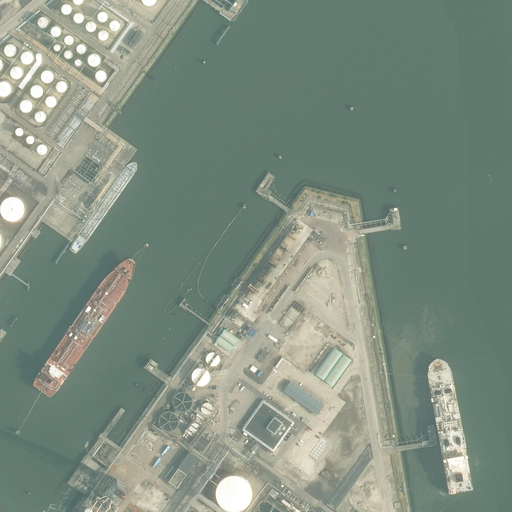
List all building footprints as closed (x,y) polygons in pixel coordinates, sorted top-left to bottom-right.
[(90,13),(96,9),(92,2),(85,6),(90,13)] [(72,10),(72,9),(72,8),(72,6),(71,5),(70,4),(69,4),(67,4),(66,4),(65,4),(64,5),(63,6),(62,7),(62,8),(62,10),(62,11),(63,12),(64,13),(65,14),(66,14),(67,14),(69,14),(70,13),(71,13),(72,11),(72,10)] [(84,20),(84,18),(84,17),(83,16),(82,14),(81,14),(80,13),(79,13),(77,13),(76,14),(75,14),(74,16),(73,17),(73,18),(73,20),(74,21),(75,22),(76,23),(77,24),(79,24),(80,24),(81,23),(82,22),(83,21),(84,20)] [(107,19),(107,18),(107,17),(106,15),(105,14),(104,13),(103,13),(101,13),(100,13),(98,14),(97,15),(97,16),(97,18),(97,19),(97,21),(98,22),(100,23),(101,23),(103,23),(104,23),(105,22),(106,21),(107,19)] [(47,24),(48,22),(47,21),(47,20),(45,19),(44,18),(43,18),(41,19),(40,20),(39,21),(39,22),(39,24),(40,25),(41,26),(43,27),(44,27),(45,26),(47,25),(47,24)] [(119,27),(120,26),(119,25),(119,24),(118,23),(117,22),(116,21),(115,21),(113,21),(112,21),(111,22),(110,23),(109,24),(109,26),(109,27),(109,28),(110,29),(111,30),(112,31),(113,31),(115,31),(116,31),(117,31),(118,30),(119,29),(119,27)] [(96,28),(97,27),(96,26),(96,24),(95,23),(94,22),(93,22),(91,22),(90,22),(89,22),(88,23),(87,24),(86,25),(86,26),(86,28),(86,29),(87,30),(88,31),(89,32),(90,32),(91,33),(93,32),(94,32),(95,31),(96,30),(96,28)] [(60,33),(60,32),(60,31),(59,29),(58,29),(57,28),(55,28),(54,29),(53,29),(52,31),(52,32),(52,34),(53,35),(54,36),(55,36),(57,36),(58,36),(59,35),(60,33)] [(108,37),(108,36),(108,34),(107,33),(106,32),(105,31),(104,31),(102,31),(101,31),(100,32),(99,33),(98,34),(98,36),(98,37),(99,38),(100,39),(101,40),(102,41),(104,41),(105,40),(106,39),(107,38),(108,37)] [(129,44),(134,47),(143,35),(138,32),(129,44)] [(17,50),(17,48),(17,47),(17,46),(16,45),(15,44),(13,43),(12,43),(11,43),(9,44),(8,45),(7,46),(7,47),(7,48),(7,50),(7,51),(8,52),(9,53),(11,54),(12,54),(13,54),(15,53),(16,52),(17,51),(17,50)] [(85,51),(86,50),(85,49),(85,47),(84,46),(83,46),(81,46),(80,46),(79,46),(78,47),(77,48),(77,50),(77,51),(78,52),(79,53),(80,54),(81,54),(83,54),(84,53),(85,52),(85,51)] [(128,57),(131,52),(124,48),(121,52),(128,57)] [(32,60),(32,58),(32,57),(32,56),(31,55),(30,54),(28,53),(27,53),(26,53),(24,54),(23,55),(22,56),(22,57),(22,58),(22,60),(22,61),(23,62),(24,63),(26,63),(27,64),(28,63),(30,63),(31,62),(32,61),(32,60)] [(100,61),(101,60),(100,58),(100,57),(99,56),(98,55),(97,54),(96,53),(95,53),(94,53),(92,53),(91,53),(90,54),(89,55),(88,56),(87,57),(87,58),(87,60),(87,61),(87,62),(88,63),(89,64),(90,65),(91,66),(92,66),(94,66),(95,66),(96,66),(97,65),(98,64),(99,63),(100,62),(100,61)] [(22,74),(22,73),(22,72),(21,71),(20,70),(19,69),(18,68),(17,68),(16,68),(14,69),(13,70),(12,71),(12,72),(12,73),(12,74),(12,76),(13,77),(14,77),(16,78),(17,78),(18,78),(19,77),(20,77),(21,76),(22,74)] [(107,75),(107,74),(107,72),(106,71),(106,70),(105,70),(104,69),(102,68),(100,68),(99,69),(98,69),(97,70),(96,71),(95,72),(95,73),(94,75),(95,76),(95,77),(95,78),(96,79),(98,81),(100,81),(102,81),(103,81),(105,80),(106,79),(107,77),(107,76),(107,75)] [(53,78),(53,77),(53,76),(53,75),(52,74),(51,73),(50,72),(49,71),(48,71),(47,71),(45,71),(44,71),(43,72),(42,73),(42,74),(41,75),(41,76),(41,78),(41,79),(42,80),(42,81),(43,82),(44,83),(45,83),(47,83),(48,83),(49,83),(50,82),(51,82),(52,81),(53,80),(53,78)] [(10,90),(10,88),(10,87),(9,86),(8,85),(7,84),(5,83),(4,83),(2,83),(0,83),(0,96),(0,97),(2,97),(3,97),(4,97),(6,97),(7,96),(8,95),(9,94),(9,93),(10,92),(10,90)] [(66,89),(66,87),(66,86),(65,84),(64,83),(63,83),(61,83),(60,83),(58,84),(58,86),(57,87),(58,89),(58,90),(60,91),(61,92),(63,92),(64,91),(65,90),(66,89)] [(41,93),(42,92),(41,90),(41,89),(40,88),(39,87),(38,86),(36,86),(35,86),(34,87),(33,88),(32,89),(31,90),(31,92),(31,93),(32,94),(33,95),(34,96),(35,97),(36,97),(38,97),(39,96),(40,95),(41,94),(41,93)] [(56,103),(56,102),(56,101),(55,99),(54,98),(53,98),(52,97),(50,97),(49,97),(48,98),(47,99),(46,100),(46,101),(46,103),(46,104),(47,105),(48,106),(49,107),(50,107),(52,107),(53,107),(54,106),(55,105),(56,103)] [(31,108),(31,106),(31,105),(31,104),(30,103),(29,102),(28,101),(27,101),(26,101),(24,101),(23,101),(22,102),(21,103),(21,104),(20,105),(20,106),(20,108),(21,109),(21,110),(22,111),(23,111),(24,112),(26,112),(27,112),(28,111),(29,111),(30,110),(31,109),(31,108)] [(45,118),(45,116),(45,115),(44,114),(44,113),(43,112),(41,112),(40,111),(39,112),(38,112),(37,113),(36,114),(35,115),(35,116),(35,118),(36,119),(37,120),(38,121),(39,121),(40,121),(41,121),(43,121),(44,120),(45,119),(45,118)] [(24,130),(23,128),(23,127),(22,126),(21,125),(19,125),(17,125),(16,125),(15,126),(14,127),(13,128),(13,130),(13,132),(14,133),(14,134),(16,135),(17,135),(18,135),(20,135),(21,135),(22,134),(23,132),(24,131),(24,130)] [(35,138),(35,137),(35,135),(34,135),(33,134),(32,132),(30,132),(28,132),(27,132),(26,134),(25,135),(24,136),(24,137),(24,139),(25,140),(26,141),(27,142),(28,143),(29,143),(31,143),(32,142),(33,141),(35,140),(35,138)] [(47,147),(47,146),(47,145),(47,144),(46,143),(46,142),(44,141),(42,140),(41,141),(39,141),(38,141),(37,142),(36,144),(36,145),(36,146),(36,147),(36,148),(37,149),(37,150),(38,151),(39,152),(40,152),(41,152),(43,152),(44,152),(45,151),(46,150),(47,149),(47,148),(47,147)] [(21,218),(23,216),(24,214),(25,212),(25,209),(25,206),(24,204),(22,201),(21,200),(19,198),(17,197),(14,197),(12,196),(10,197),(8,197),(5,199),(3,201),(1,203),(0,205),(0,206),(0,212),(1,215),(2,217),(4,218),(6,220),(8,221),(10,222),(13,222),(15,221),(17,221),(19,220),(21,218)] [(326,239),(316,233),(314,236),(324,242),(326,239)] [(320,242),(311,238),(309,242),(317,246),(320,242)] [(225,329),(215,342),(230,353),(239,339),(225,329)] [(278,341),(274,350),(279,352),(283,344),(278,341)] [(334,347),(315,374),(332,387),(351,360),(334,347)] [(262,363),(269,353),(264,350),(257,360),(262,363)] [(219,361),(219,360),(219,358),(218,357),(218,356),(217,355),(216,354),(215,354),(214,353),(212,353),(211,353),(210,354),(208,354),(207,355),(207,356),(206,357),(206,358),(205,360),(206,361),(206,362),(207,364),(207,365),(208,365),(210,366),(211,366),(212,366),(214,366),(215,366),(216,365),(217,365),(218,364),(218,362),(219,361)] [(153,371),(158,364),(151,359),(146,366),(153,371)] [(209,379),(209,377),(209,376),(208,374),(207,373),(206,371),(205,370),(204,369),(202,369),(200,369),(199,369),(197,369),(195,370),(194,371),(193,372),(192,373),(191,375),(191,377),(191,378),(191,380),(192,381),(193,383),(194,384),(195,385),(197,386),(199,386),(200,386),(202,386),(203,385),(205,385),(206,384),(207,382),(208,381),(209,379)] [(291,381),(284,391),(317,415),(324,405),(291,381)] [(191,403),(191,401),(191,399),(190,398),(189,396),(188,395),(187,394),(185,393),(184,392),(182,392),(180,392),(179,393),(177,393),(176,394),(174,396),(173,397),(173,399),(172,400),(172,402),(173,404),(173,405),(174,407),(176,408),(177,409),(179,410),(180,410),(182,410),(184,410),(185,410),(187,409),(188,408),(189,406),(190,405),(191,403)] [(294,423),(262,400),(242,428),(242,431),(272,451),(274,451),(294,423)] [(212,409),(212,408),(212,407),(212,406),(211,405),(210,404),(209,404),(208,404),(206,405),(205,405),(205,406),(204,408),(204,409),(205,410),(205,411),(206,412),(207,412),(209,412),(210,412),(211,411),(212,411),(212,409)] [(178,423),(178,421),(178,419),(177,418),(176,416),(175,415),(174,414),(172,413),(171,412),(169,412),(167,412),(166,412),(164,413),(163,414),(161,415),(160,417),(160,418),(159,420),(159,422),(160,424),(160,425),(161,427),(163,428),(164,429),(166,430),(167,430),(169,430),(171,430),(172,429),(174,428),(175,427),(176,426),(177,424),(178,423)] [(197,414),(185,431),(192,437),(205,419),(197,414)] [(177,487),(198,458),(189,452),(168,481),(177,487)] [(219,504),(226,509),(236,510),(244,507),(250,500),(252,491),(250,482),(244,475),(235,472),(226,473),(219,479),(214,487),(215,496),(219,504)]
